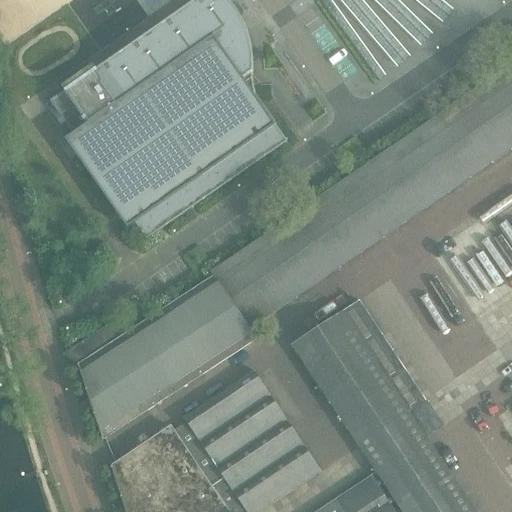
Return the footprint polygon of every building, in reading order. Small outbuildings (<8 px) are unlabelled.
[(242,10),(241,9),(241,8),(240,8),(239,7),(238,7),(237,6),(236,6),(235,6),(234,6),(234,7),(233,7),(232,7),(229,4),(227,1),(228,0),(227,0),(196,0),(50,102),(52,105),(65,124),(73,135),(65,141),(127,230),(135,224),(146,241),(287,142),(270,118),(270,119),(243,80),(253,73),(253,66),(252,58),(251,51),(250,44),(248,37),(246,31),(245,31),(243,27),(242,24),(240,20),(240,19),(241,19),(241,18),(242,17),(242,16),(243,16),(243,15),(243,14),(243,13),(243,12),(243,11),(242,11),(242,10)] [(257,243),(211,274),(213,278),(78,366),(77,366),(100,442),(102,441),(104,440),(239,351),(256,340),(249,330),(296,298),(257,243)] [(60,273),(60,275),(60,276),(61,278),(61,279),(63,280),(64,281),(65,281),(66,282),(69,282),(70,281),(71,281),(75,278),(76,277),(77,276),(78,274),(78,273),(78,271),(78,270),(77,268),(76,267),(75,266),(73,265),(71,265),(70,265),(68,266),(62,269),(62,270),(61,272),(60,273)] [(474,511),(425,438),(442,427),(359,302),(292,346),(376,473),(368,478),(369,479),(318,511),(474,511)] [(69,367),(115,337),(108,328),(65,356),(64,356),(68,369),(70,368),(69,367)] [(170,428),(110,468),(124,511),(262,511),(321,473),(254,373),(183,420),(186,424),(173,433),(170,428)]
